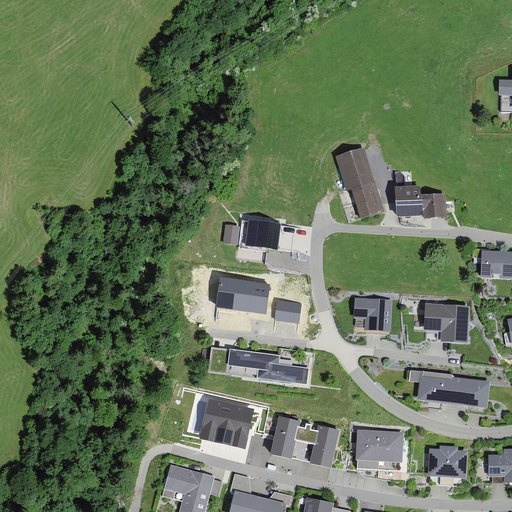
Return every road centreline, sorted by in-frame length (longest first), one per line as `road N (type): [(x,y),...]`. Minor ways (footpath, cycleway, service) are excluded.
road 1 (residential): [(133,511),(142,467),(153,452),(174,451),(353,497),(511,507)]
road 2 (residential): [(511,242),(331,227),(321,233),(319,298),(340,350)]
road 3 (residential): [(340,350),(384,402),(422,423),(459,433),(511,432)]
road 4 (residential): [(209,332),(340,350)]
